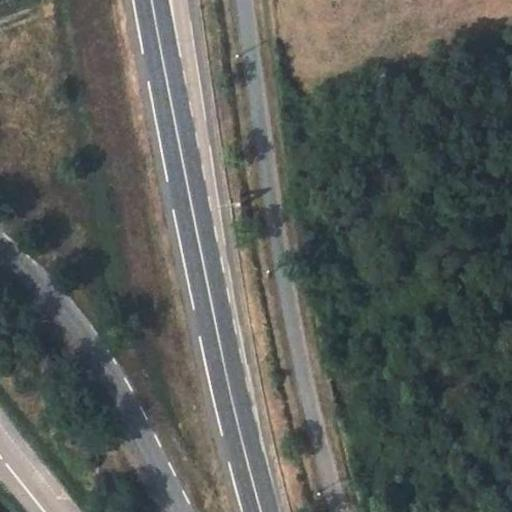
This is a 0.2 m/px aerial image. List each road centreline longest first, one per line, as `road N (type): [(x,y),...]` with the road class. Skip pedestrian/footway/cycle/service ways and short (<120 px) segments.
road 1 (residential): [(239,0),(283,285),(340,511)]
road 2 (primary): [(258,488),(153,0)]
road 3 (primary): [(258,488),(184,0)]
road 4 (primary): [(0,251),(93,358),(173,511)]
